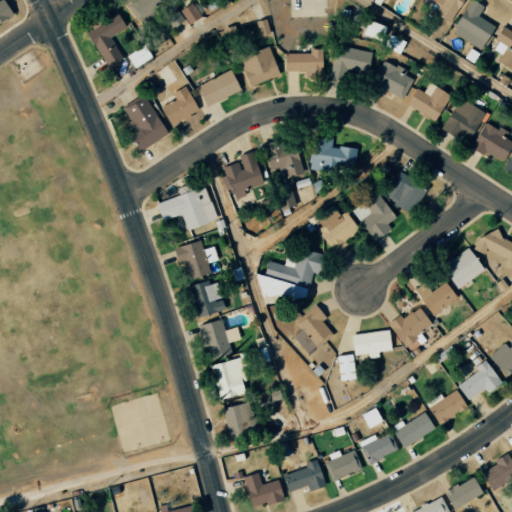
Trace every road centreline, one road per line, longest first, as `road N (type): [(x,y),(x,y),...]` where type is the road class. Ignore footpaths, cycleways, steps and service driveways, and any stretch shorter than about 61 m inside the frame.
road 1 (residential): [(221,511),(126,198),(40,0)]
road 2 (residential): [(511,208),(391,132),(315,109),(239,127),(126,198)]
road 3 (residential): [(336,511),(457,452),(511,409)]
road 4 (residential): [(363,288),(488,193)]
